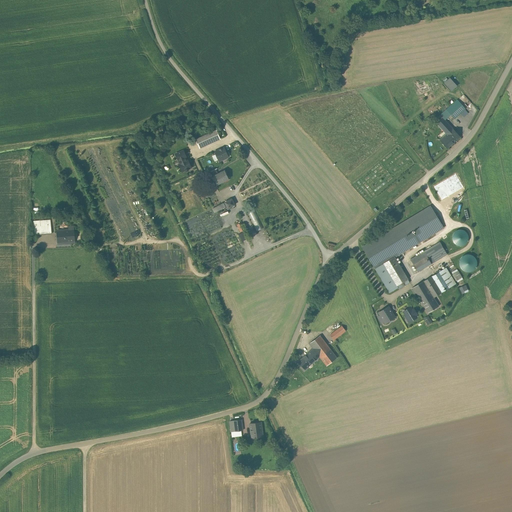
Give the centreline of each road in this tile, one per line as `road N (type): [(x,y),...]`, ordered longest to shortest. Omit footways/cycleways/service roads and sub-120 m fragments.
road 1 (unclassified): [(0,475),(33,452),(255,403),(280,371),(328,259)]
road 2 (residential): [(328,259),(297,206),(172,60),(146,0)]
road 3 (unclassified): [(328,259),(462,145),(511,61)]
road 4 (track): [(312,231),(203,275),(179,242),(96,245)]
road 5 (track): [(423,181),(445,223),(405,255),(414,281)]
